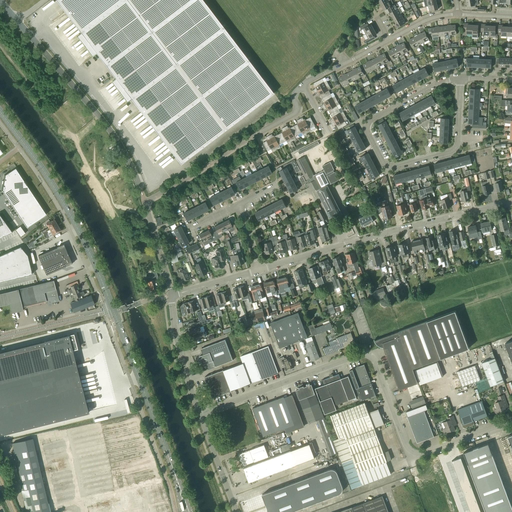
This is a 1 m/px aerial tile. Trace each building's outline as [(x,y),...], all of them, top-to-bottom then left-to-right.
[(201,0),(55,0),(56,0),(180,164),(273,94),(201,0)] [(394,5),(391,0),(381,5),(384,10),(387,8),(397,3),(394,5)] [(400,8),(397,3),(387,8),(390,13),(398,9),(400,8)] [(41,18),(54,37),(73,25),(68,17),(63,20),(55,9),(41,18)] [(398,9),(390,13),(392,18),(400,14),(398,9)] [(403,18),(400,14),(392,18),(395,23),(403,18)] [(405,23),(403,18),(395,23),(398,27),(405,23)] [(469,25),(469,24),(464,23),(463,35),(466,35),(466,34),(472,34),(472,25),(469,25)] [(366,34),(374,30),(371,25),(367,27),(365,24),(360,27),(361,30),(363,29),(366,34)] [(472,25),(472,34),(472,37),(477,37),(478,31),(481,31),(481,24),(476,24),(476,25),(472,25)] [(481,24),(481,31),(484,32),(484,35),(489,35),(490,26),(486,26),(486,25),(481,24)] [(493,26),(490,26),(489,35),(495,35),(495,32),(498,32),(498,25),(493,25),(493,26)] [(504,25),(498,25),(498,32),(501,32),(501,36),(506,36),(507,27),(504,27),(504,25)] [(374,30),(366,34),(368,39),(364,41),(366,44),(373,39),(372,37),(376,34),(374,30)] [(419,34),(423,43),(429,40),(424,32),(419,34)] [(419,34),(414,37),(418,46),(423,43),(419,34)] [(418,46),(414,37),(408,40),(413,49),(418,46)] [(404,43),(398,46),(403,54),(408,51),(404,43)] [(398,46),(393,49),(397,57),(403,54),(398,46)] [(397,57),(393,49),(388,51),(392,60),(397,57)] [(379,56),(383,65),(389,62),(384,53),(379,56)] [(379,56),(374,59),(378,67),(383,65),(379,56)] [(504,67),(504,58),(496,58),(495,71),(501,71),(501,67),(504,67)] [(374,59),(368,62),(373,70),(378,67),(374,59)] [(373,70),(368,62),(363,65),(367,73),(373,70)] [(360,67),(354,70),(359,78),(364,75),(360,67)] [(425,68),(419,71),(423,78),(429,75),(425,68)] [(354,70),(349,72),(353,81),(359,78),(354,70)] [(419,71),(414,74),(418,81),(423,78),(419,71)] [(353,81),(349,72),(344,75),(348,84),(353,81)] [(418,81),(414,74),(409,77),(413,84),(418,81)] [(348,84),(344,75),(338,78),(343,86),(348,84)] [(413,84),(409,77),(403,80),(407,87),(413,84)] [(315,93),(329,85),(327,81),(324,82),(322,79),(314,83),(316,88),(313,90),(315,93)] [(403,80),(398,83),(402,90),(407,87),(403,80)] [(402,90),(398,83),(392,86),(396,93),(402,90)] [(331,89),(329,85),(315,93),(316,96),(319,94),(322,99),(330,94),(328,91),(331,89)] [(382,91),(386,99),(391,96),(387,88),(382,91)] [(386,99),(382,91),(376,94),(380,102),(386,99)] [(330,94),(322,99),(324,104),(321,105),(323,108),(337,100),(335,96),(332,98),(330,94)] [(376,94),(371,97),(375,104),(380,102),(376,94)] [(432,95),(426,98),(430,106),(436,103),(432,95)] [(371,97),(365,100),(369,107),(375,104),(371,97)] [(426,98),(421,101),(425,109),(430,106),(426,98)] [(339,104),(337,100),(323,108),(324,111),(328,109),(330,114),(339,110),(337,106),(339,104)] [(365,100),(360,103),(364,110),(369,107),(365,100)] [(501,100),(501,106),(505,106),(508,106),(507,110),(506,110),(505,111),(505,115),(511,115),(511,104),(511,100),(501,100)] [(421,101),(415,104),(419,112),(425,109),(421,101)] [(364,110),(360,103),(355,106),(359,113),(364,110)] [(419,112),(415,104),(410,107),(414,115),(419,112)] [(410,107),(405,110),(409,117),(414,115),(410,107)] [(339,110),(330,114),(333,119),(330,121),(331,123),(345,116),(343,112),(341,113),(339,110)] [(409,117),(405,110),(399,113),(403,120),(409,117)] [(387,121),(392,119),(391,117),(393,116),(392,112),(384,116),(387,121)] [(347,120),(345,116),(331,123),(333,126),(336,125),(338,130),(347,125),(345,121),(347,120)] [(302,118),(301,118),(308,133),(311,131),(310,128),(315,126),(310,117),(304,121),(302,118)] [(308,133),(301,118),(297,121),(298,124),(294,126),(299,134),(302,133),(303,135),(308,133)] [(381,130),(388,126),(386,121),(378,125),(381,130)] [(287,126),(285,127),(292,141),(296,139),(294,137),(299,134),(294,126),(289,129),(287,126)] [(350,136),(357,132),(355,126),(347,130),(350,136)] [(391,132),(388,126),(381,130),(384,136),(391,132)] [(292,141),(285,127),(281,129),(283,132),(279,134),(283,143),(286,141),(288,144),(292,141)] [(357,132),(350,136),(353,141),(360,137),(357,132)] [(391,132),(384,136),(386,141),(394,137),(391,132)] [(283,143),(279,134),(273,137),(272,134),(269,135),(277,150),(281,148),(279,145),(283,143)] [(277,150),(269,135),(266,137),(268,140),(263,143),(267,151),(271,149),(272,152),(277,150)] [(363,143),(360,137),(353,141),(355,147),(363,143)] [(394,137),(386,141),(389,147),(397,143),(394,137)] [(318,142),(298,152),(299,155),(319,145),(318,142)] [(363,143),(355,147),(358,152),(366,148),(363,143)] [(397,143),(389,147),(392,152),(400,148),(397,143)] [(402,154),(400,148),(392,152),(395,158),(402,154)] [(363,162),(371,158),(368,153),(361,157),(363,162)] [(469,155),(463,156),(466,165),(472,163),(469,155)] [(466,165),(463,156),(457,158),(460,166),(466,165)] [(319,187),(313,175),(304,157),(296,160),(312,191),(315,189),(319,187)] [(371,158),(363,162),(366,168),(374,164),(371,158)] [(460,166),(457,158),(452,160),(454,168),(460,166)] [(454,168),(452,160),(446,161),(448,169),(454,168)] [(448,169),(446,161),(440,163),(442,171),(448,169)] [(342,214),(327,186),(334,182),(339,180),(337,174),(336,175),(335,172),(334,172),(333,170),(334,170),(330,162),(322,166),(324,170),(322,171),(322,170),(321,171),(321,172),(317,174),(317,173),(315,174),(313,175),(319,187),(315,189),(332,223),(343,218),(341,214),(342,214)] [(442,171),(440,163),(434,164),(436,173),(442,171)] [(374,164),(366,168),(369,173),(377,169),(374,164)] [(268,166),(262,169),(266,176),(272,173),(268,166)] [(429,166),(423,167),(425,175),(431,174),(429,166)] [(282,177),(290,173),(287,167),(279,171),(282,177)] [(425,175),(423,167),(417,169),(419,177),(425,175)] [(2,191),(2,190),(27,227),(46,214),(27,185),(24,181),(15,168),(5,176),(5,175),(4,175),(1,191),(2,191)] [(266,176),(262,169),(257,171),(261,179),(266,176)] [(377,169),(369,173),(372,179),(373,181),(378,178),(377,176),(379,175),(377,169)] [(419,177),(417,169),(411,171),(413,179),(419,177)] [(257,171),(251,174),(255,182),(261,179),(257,171)] [(413,179),(411,171),(405,172),(407,180),(413,179)] [(407,180),(405,172),(399,174),(401,182),(407,180)] [(290,173),(282,177),(285,182),(292,178),(290,173)] [(251,174),(246,177),(250,184),(255,182),(251,174)] [(401,182),(399,174),(393,176),(395,184),(401,182)] [(246,177),(240,180),(244,187),(250,184),(246,177)] [(292,178),(285,182),(287,188),(295,184),(292,178)] [(244,187),(240,180),(235,183),(239,190),(244,187)] [(497,183),(495,183),(496,188),(497,192),(503,190),(501,180),(496,181),(497,183)] [(484,195),(490,193),(487,181),(481,182),(484,195)] [(298,189),(295,184),(287,188),(290,193),(298,189)] [(463,187),(463,191),(460,192),(462,202),(469,200),(467,191),(471,191),(469,186),(463,187)] [(225,190),(229,197),(235,194),(231,187),(225,190)] [(225,190),(220,192),(224,200),(229,197),(225,190)] [(220,192),(214,195),(218,203),(224,200),(220,192)] [(441,201),(444,209),(451,207),(449,200),(452,199),(450,193),(447,194),(447,195),(440,197),(441,200),(441,201)] [(218,203),(214,195),(209,198),(213,206),(218,203)] [(427,195),(424,196),(425,198),(426,199),(419,201),(420,205),(421,205),(422,209),(429,208),(427,202),(429,201),(427,195)] [(410,204),(411,212),(417,210),(416,203),(418,203),(416,198),(413,199),(414,201),(409,202),(410,204)] [(282,199),(276,202),(280,209),(286,206),(282,199)] [(387,200),(384,201),(388,218),(392,217),(390,205),(388,206),(387,200)] [(388,218),(384,201),(381,202),(382,204),(377,205),(376,207),(377,213),(382,211),(384,219),(388,218)] [(205,202),(199,205),(203,213),(209,210),(205,202)] [(280,209),(276,202),(271,205),(275,212),(280,209)] [(203,213),(199,205),(194,208),(198,215),(203,213)] [(275,212),(271,205),(266,207),(269,215),(275,212)] [(269,215),(266,207),(260,210),(264,218),(269,215)] [(194,208),(188,211),(192,218),(198,215),(194,208)] [(264,218),(260,210),(254,213),(258,220),(264,218)] [(322,221),(326,219),(321,210),(318,212),(322,221)] [(192,218),(188,211),(183,213),(187,221),(192,218)] [(370,213),(363,217),(359,219),(363,227),(374,221),(370,213)] [(505,218),(498,219),(498,221),(499,225),(499,224),(501,231),(504,231),(505,234),(506,235),(509,234),(510,239),(511,238),(511,231),(509,231),(509,229),(508,229),(507,223),(506,223),(505,218)] [(44,233),(57,225),(55,222),(56,222),(55,220),(54,220),(54,219),(46,224),(48,227),(41,232),(42,234),(44,233)] [(228,220),(224,222),(227,230),(228,232),(229,232),(230,232),(231,232),(234,231),(236,235),(239,233),(234,224),(231,226),(228,220)] [(224,222),(219,225),(223,233),(227,230),(224,222)] [(5,223),(0,225),(0,230),(2,236),(12,232),(5,223)] [(59,228),(57,225),(44,233),(45,235),(51,232),(53,235),(60,231),(60,230),(60,229),(59,228)] [(219,225),(214,227),(217,234),(214,235),(217,239),(219,238),(218,235),(223,233),(219,225)] [(326,225),(322,226),(326,240),(330,239),(326,225)] [(480,232),(477,232),(476,225),(468,227),(469,231),(467,231),(469,238),(476,237),(475,235),(478,235),(479,239),(482,238),(480,232)] [(15,230),(20,237),(25,233),(20,226),(15,230)] [(176,236),(183,232),(180,226),(173,230),(176,236)] [(326,240),(322,226),(318,228),(322,242),(326,240)] [(314,243),(313,240),(317,239),(314,229),(304,232),(307,245),(309,245),(310,246),(313,245),(314,244),(314,243)] [(214,234),(211,236),(208,230),(203,233),(209,243),(217,239),(214,235),(214,234)] [(458,238),(456,230),(449,232),(451,240),(453,245),(452,245),(453,250),(459,248),(458,244),(457,244),(455,239),(458,238)] [(183,232),(176,236),(178,241),(186,237),(183,232)] [(307,245),(304,232),(293,235),(294,238),(296,244),(299,244),(300,247),(301,247),(301,248),(302,248),(305,247),(306,246),(305,246),(307,245)] [(209,243),(203,233),(198,235),(201,241),(198,242),(201,248),(204,246),(209,243)] [(445,233),(441,234),(444,247),(444,248),(445,250),(447,257),(450,256),(447,244),(448,244),(445,233)] [(294,238),(291,239),(290,237),(288,237),(287,234),(282,235),(283,238),(284,241),(285,241),(287,249),(290,248),(290,250),(297,248),(296,244),(294,238)] [(499,246),(497,234),(491,235),(493,247),(499,246)] [(284,241),(283,238),(278,240),(276,236),(273,237),(276,250),(279,249),(280,253),(287,251),(287,249),(285,241),(284,241)] [(189,243),(186,237),(178,241),(181,247),(189,243)] [(270,242),(263,244),(266,254),(273,252),(273,251),(276,250),(273,237),(269,238),(270,242)] [(426,238),(429,250),(438,248),(436,242),(435,240),(433,240),(432,237),(426,238)] [(422,239),(417,240),(419,249),(422,249),(423,252),(425,251),(422,239)] [(199,248),(197,243),(186,248),(188,253),(199,248)] [(406,256),(403,244),(398,245),(401,254),(402,254),(404,260),(406,259),(406,256)] [(64,245),(38,256),(46,275),(72,264),(64,245)] [(20,247),(14,249),(19,262),(21,262),(28,259),(27,255),(20,247)] [(393,260),(390,247),(386,248),(388,258),(390,257),(391,263),(394,262),(393,260)] [(14,249),(7,252),(12,265),(14,264),(19,262),(14,249)] [(214,265),(215,270),(223,267),(221,261),(225,260),(222,249),(215,251),(217,257),(211,259),(213,265),(214,265)] [(240,249),(236,250),(240,264),(244,263),(240,249)] [(240,264),(236,250),(232,251),(233,255),(231,256),(232,260),(234,259),(236,265),(240,264)] [(376,250),(369,252),(371,261),(370,261),(371,266),(382,264),(379,255),(377,255),(376,250)] [(7,252),(0,255),(5,267),(7,267),(12,265),(7,252)] [(361,266),(358,267),(357,262),(354,252),(350,254),(354,266),(355,271),(356,275),(364,273),(361,266)] [(178,261),(176,255),(170,256),(172,263),(178,261)] [(340,256),(336,257),(341,272),(345,271),(340,256)] [(341,272),(336,257),(332,259),(337,273),(341,272)] [(28,259),(21,262),(25,276),(32,274),(28,259)] [(320,262),(320,263),(319,263),(320,266),(321,266),(323,271),(322,272),(324,276),(328,274),(328,272),(329,271),(329,269),(331,269),(328,260),(320,262)] [(19,262),(14,264),(17,277),(25,276),(21,262),(19,262)] [(199,277),(206,274),(205,270),(205,269),(204,267),(201,262),(194,265),(199,277)] [(12,265),(7,267),(10,279),(17,277),(14,264),(12,265)] [(321,284),(324,283),(318,265),(313,267),(316,278),(318,282),(320,288),(322,287),(321,284)] [(5,267),(0,268),(0,269),(3,281),(10,279),(7,267),(5,267)] [(316,278),(313,267),(312,267),(312,268),(308,269),(312,279),(313,283),(318,282),(316,278)] [(186,281),(182,271),(181,268),(176,270),(181,283),(186,281)] [(182,271),(186,281),(190,279),(186,269),(182,271)] [(305,287),(304,284),(307,283),(302,269),(294,271),(299,286),(296,287),(298,295),(301,294),(300,290),(301,289),(300,288),(305,287)] [(155,279),(158,278),(156,272),(153,273),(153,275),(152,276),(150,277),(148,277),(147,276),(146,275),(142,276),(144,282),(147,282),(148,285),(150,284),(151,289),(157,287),(155,279)] [(287,276),(282,278),(286,292),(291,290),(293,297),(298,295),(293,283),(289,284),(287,276)] [(336,279),(335,276),(331,277),(335,289),(339,287),(336,279)] [(286,292),(282,278),(277,279),(281,293),(286,292)] [(274,280),(269,281),(272,292),(273,295),(278,294),(277,290),(274,280)] [(53,281),(18,289),(22,307),(46,301),(47,304),(48,305),(49,306),(50,306),(51,305),(52,304),(52,303),(51,302),(53,301),(53,302),(58,301),(53,281)] [(272,292),(269,281),(264,283),(267,293),(268,297),(273,295),(272,292)] [(259,299),(264,297),(261,284),(256,285),(259,299)] [(79,297),(80,297),(85,295),(83,292),(79,293),(76,285),(70,287),(71,289),(68,290),(71,300),(75,299),(79,297)] [(254,300),(259,299),(256,285),(254,285),(253,285),(252,285),(251,286),(254,300)] [(242,301),(248,299),(249,303),(252,302),(250,297),(248,297),(247,295),(246,296),(244,286),(238,287),(241,297),(242,301)] [(241,297),(238,287),(233,289),(236,299),(241,297)] [(383,288),(372,292),(374,297),(385,293),(383,288)] [(22,307),(18,289),(0,293),(0,306),(9,304),(11,313),(23,310),(22,307)] [(221,292),(224,302),(229,300),(226,291),(221,292)] [(224,302),(221,292),(216,294),(219,304),(218,304),(218,306),(216,307),(219,316),(219,317),(221,316),(220,311),(219,308),(225,306),(224,302)] [(80,297),(79,297),(84,309),(94,304),(91,295),(81,299),(80,297)] [(213,305),(210,296),(205,297),(207,307),(209,311),(214,310),(216,317),(219,316),(216,307),(213,307),(213,305)] [(79,297),(75,299),(75,300),(74,301),(75,302),(70,303),(74,313),(74,312),(84,309),(79,297)] [(207,307),(205,297),(199,299),(202,308),(207,307)] [(194,301),(188,302),(191,312),(196,310),(194,301)] [(191,312),(188,302),(183,304),(183,305),(181,306),(181,305),(181,307),(181,308),(181,310),(181,311),(181,313),(182,314),(183,316),(184,317),(184,316),(186,313),(191,312)] [(265,320),(263,311),(255,314),(257,322),(265,320)] [(455,311),(373,341),(375,340),(380,346),(380,347),(381,346),(383,347),(399,390),(418,383),(413,369),(469,348),(455,311)] [(279,348),(307,338),(298,313),(270,323),(279,348)] [(313,336),(317,334),(332,328),(330,322),(315,328),(314,325),(309,326),(313,336)] [(194,334),(202,332),(200,327),(191,330),(192,335),(194,334)] [(259,346),(252,329),(233,336),(239,353),(259,346)] [(204,331),(202,332),(194,334),(196,340),(206,337),(204,331)] [(337,343),(340,349),(355,343),(351,333),(336,338),(337,343)] [(71,335),(0,352),(0,434),(1,435),(88,413),(72,350),(77,349),(74,339),(72,339),(71,335)] [(225,340),(201,349),(203,355),(199,356),(198,359),(200,364),(202,365),(206,364),(209,369),(233,360),(225,340)] [(340,349),(337,343),(322,348),(325,356),(340,350),(340,349)] [(314,345),(307,348),(311,361),(319,358),(314,345)] [(231,391),(278,373),(268,346),(240,356),(243,363),(223,370),(227,383),(231,391)] [(289,358),(285,359),(284,357),(279,359),(282,368),(284,367),(286,370),(287,370),(288,371),(289,371),(291,370),(291,369),(293,368),(289,358)] [(104,387),(110,386),(105,361),(107,361),(107,358),(93,360),(94,364),(84,366),(85,371),(87,370),(88,377),(95,375),(94,370),(100,369),(104,387)] [(482,363),(491,386),(504,381),(495,358),(482,363)] [(420,385),(442,377),(436,362),(414,371),(420,385)] [(475,364),(456,369),(459,383),(479,379),(475,364)] [(352,370),(349,371),(360,401),(376,395),(364,365),(352,369),(352,370)] [(227,383),(223,370),(204,377),(208,386),(217,382),(218,386),(220,386),(227,383)] [(334,405),(356,397),(348,376),(340,379),(339,374),(333,376),(332,374),(329,375),(330,377),(321,380),(323,385),(315,388),(324,414),(336,410),(334,405)] [(474,380),(477,390),(489,387),(487,377),(474,380)] [(217,382),(208,386),(212,398),(223,394),(220,386),(218,386),(217,382)] [(231,391),(227,383),(220,386),(223,394),(231,391)] [(318,403),(311,384),(303,387),(303,386),(304,386),(303,385),(303,386),(302,384),(298,385),(299,387),(298,387),(299,388),(299,387),(299,388),(296,390),(303,409),(318,403)] [(284,397),(273,400),(278,415),(289,411),(287,406),(295,403),(292,395),(284,398),(284,397)] [(423,395),(408,399),(410,407),(425,404),(423,395)] [(495,414),(505,410),(504,408),(506,407),(508,407),(506,402),(503,395),(500,396),(501,401),(495,403),(497,409),(494,410),(495,414)] [(273,400),(263,404),(273,433),(284,429),(281,422),(278,415),(273,400)] [(473,421),(487,416),(482,401),(458,410),(462,422),(462,424),(463,427),(465,428),(472,425),(473,423),(473,421)] [(101,413),(100,402),(91,402),(91,414),(101,413)] [(364,402),(330,415),(339,438),(345,436),(352,454),(351,455),(362,485),(392,474),(387,461),(391,459),(388,451),(383,453),(374,428),(384,424),(382,418),(384,418),(382,414),(380,415),(370,418),(365,405),(366,405),(366,403),(365,404),(364,402)] [(337,452),(318,403),(303,409),(308,424),(316,421),(329,454),(337,452)] [(273,433),(263,404),(252,408),(263,437),(273,433)] [(406,412),(407,417),(424,411),(428,409),(426,404),(406,412)] [(289,411),(278,415),(281,422),(292,418),(289,411)] [(417,443),(434,436),(424,411),(407,417),(417,443)] [(444,433),(454,429),(453,426),(454,425),(453,422),(455,422),(453,416),(449,417),(450,420),(444,422),(446,428),(443,429),(444,433)] [(292,418),(281,422),(284,429),(294,425),(292,418)] [(345,436),(339,438),(333,441),(351,489),(362,485),(351,455),(352,454),(345,436)] [(28,489),(30,495),(22,497),(26,511),(49,511),(32,439),(12,443),(16,459),(12,460),(13,467),(18,466),(23,491),(28,489)] [(264,444),(238,454),(243,466),(269,457),(264,444)] [(309,444),(290,451),(296,465),(315,458),(309,444)] [(485,511),(511,511),(511,507),(488,444),(464,453),(485,511)] [(60,452),(65,451),(65,448),(60,449),(60,451),(50,453),(51,459),(61,457),(60,452)] [(136,458),(137,461),(145,459),(143,450),(135,451),(136,455),(140,454),(140,458),(136,458)] [(290,451),(243,468),(249,482),(296,465),(290,451)] [(117,454),(112,455),(115,468),(122,466),(121,462),(119,462),(117,458),(118,458),(117,454)] [(481,511),(460,454),(451,458),(470,511),(481,511)] [(442,470),(441,465),(436,467),(428,470),(431,479),(429,480),(429,479),(424,481),(426,485),(435,511),(458,511),(442,470)] [(268,511),(290,511),(339,494),(342,486),(337,473),(329,469),(262,494),(268,511)] [(388,511),(382,496),(364,503),(367,511),(388,511)] [(98,508),(108,508),(107,500),(97,501),(98,508)] [(367,511),(364,503),(355,506),(356,511),(367,511)]
